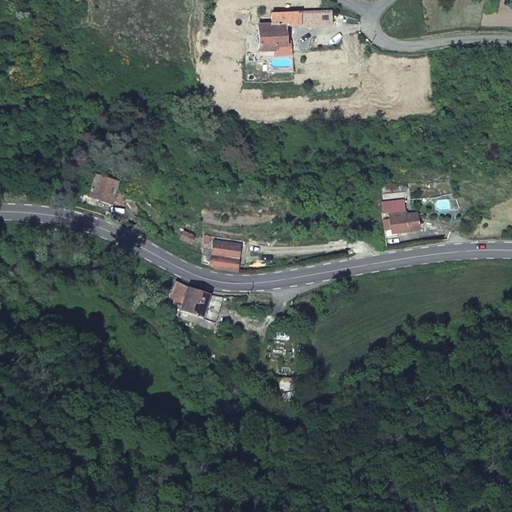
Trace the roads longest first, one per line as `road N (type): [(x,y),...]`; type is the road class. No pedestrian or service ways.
road 1 (primary): [(0,212),(90,224),(223,282),(511,250)]
road 2 (unclassified): [(375,7),(369,22),(382,40),(511,38)]
